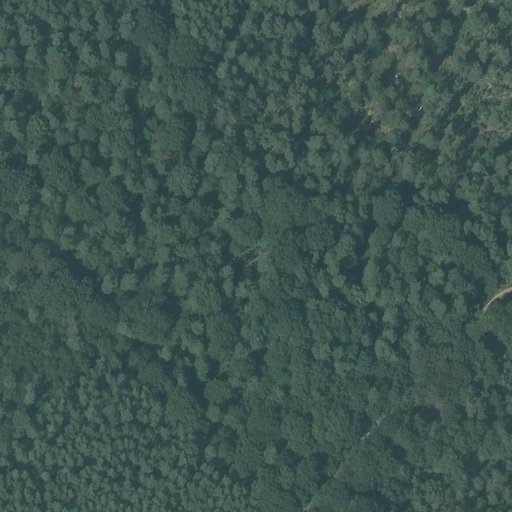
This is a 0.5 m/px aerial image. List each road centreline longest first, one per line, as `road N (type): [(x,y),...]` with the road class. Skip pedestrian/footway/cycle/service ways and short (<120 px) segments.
road 1 (track): [(305,511),(366,432),(422,386),(492,299),(511,290)]
road 2 (track): [(511,333),(353,511)]
